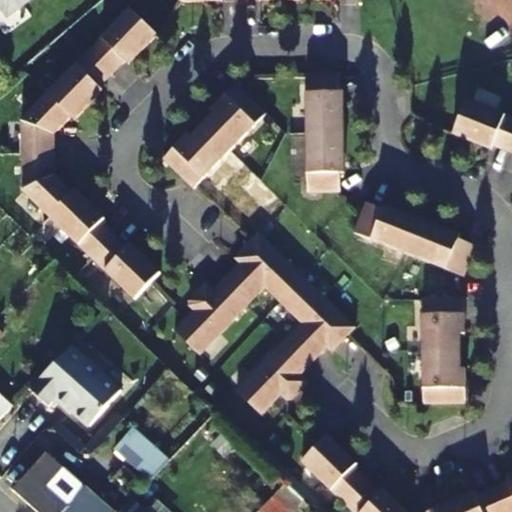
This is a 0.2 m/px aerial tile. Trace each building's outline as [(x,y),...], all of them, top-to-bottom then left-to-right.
[(159,36),(132,10),(90,52),(114,75),(127,62),(142,47),(145,50),(159,36)] [(145,50),(142,47),(127,62),(130,65),(145,50)] [(114,75),(90,52),(48,94),(72,117),(75,120),(89,106),(86,103),(101,88),(114,75)] [(339,95),(340,76),(306,76),(306,135),(343,135),(344,115),(339,115),(339,95)] [(266,115),(236,84),(218,102),(221,106),(215,112),(203,124),(229,151),(266,115)] [(104,91),(101,88),(86,103),(89,106),(104,91)] [(72,117),(48,94),(22,121),(22,154),(55,155),(55,134),(72,117)] [(510,152),(511,146),(511,117),(467,99),(453,134),(472,142),(473,138),(492,146),(510,152)] [(221,106),(218,102),(212,108),(215,112),(221,106)] [(229,151),(203,124),(190,136),(184,143),(180,139),(162,157),(191,187),(229,151)] [(190,136),(187,132),(180,139),(184,143),(190,136)] [(343,155),(343,135),(306,135),(305,194),(338,194),(339,176),(339,155),(343,155)] [(492,146),(473,138),(472,142),(491,150),(492,146)] [(55,177),(55,155),(22,154),(23,191),(49,217),(72,193),(55,177)] [(89,204),(75,190),(72,193),(49,217),(91,258),(114,235),(101,222),(86,207),(89,204)] [(384,207),(367,201),(354,231),(409,254),(424,219),(405,211),(404,216),(384,207)] [(405,211),(386,203),(384,207),(404,216),(405,211)] [(104,218),(89,204),(86,207),(101,222),(104,218)] [(442,227),(424,219),(409,254),(464,276),(477,246),(460,239),(440,231),(442,227)] [(460,239),(461,235),(442,227),(440,231),(460,239)] [(240,264),(224,281),(249,305),(266,288),(279,301),(303,277),(260,234),(246,248),(251,253),(240,264)] [(127,248),(114,235),(91,258),(133,300),(160,273),(145,259),(142,262),(127,248)] [(145,259),(131,245),(127,248),(142,262),(145,259)] [(251,253),(246,248),(235,259),(240,264),(251,253)] [(356,329),(303,277),(279,301),(302,324),(286,341),(311,366),(327,349),(337,339),(342,344),(356,329)] [(249,305),(224,281),(214,291),(207,283),(189,302),(189,306),(194,311),(174,331),(200,356),(249,305)] [(465,324),(465,299),(422,300),(423,352),(461,351),(460,334),(460,324),(465,324)] [(342,344),(337,339),(327,349),(332,354),(342,344)] [(311,366),(286,341),(236,391),(261,416),(281,396),(286,401),(291,401),(308,383),(301,375),(311,366)] [(124,391),(75,348),(62,360),(42,380),(32,390),(51,407),(59,398),(92,427),(124,391)] [(461,368),(461,351),(423,352),(424,404),(467,403),(466,377),(461,377),(461,368)] [(0,417),(1,419),(13,408),(0,395),(0,417)] [(0,462),(18,441),(0,425),(0,462)] [(171,459),(136,426),(117,448),(151,480),(171,459)] [(343,448),(329,434),(303,461),(345,503),(368,480),(355,466),(340,452),(343,448)] [(358,463),(343,448),(340,452),(355,466),(358,463)] [(48,452),(15,489),(40,511),(115,511),(87,487),(69,507),(47,487),(65,467),(48,452)] [(381,492),(368,480),(345,503),(354,511),(407,511),(399,504),(396,507),(381,492)] [(511,511),(511,480),(510,481),(493,488),(503,511),(511,511)] [(317,511),(318,511),(287,482),(258,511),(294,511),(298,508),(302,511),(317,511)] [(503,511),(493,488),(476,495),(457,504),(456,500),(437,508),(438,511),(503,511)] [(399,504),(385,489),(381,492),(396,507),(399,504)] [(476,495),(474,491),(456,500),(457,504),(476,495)]
